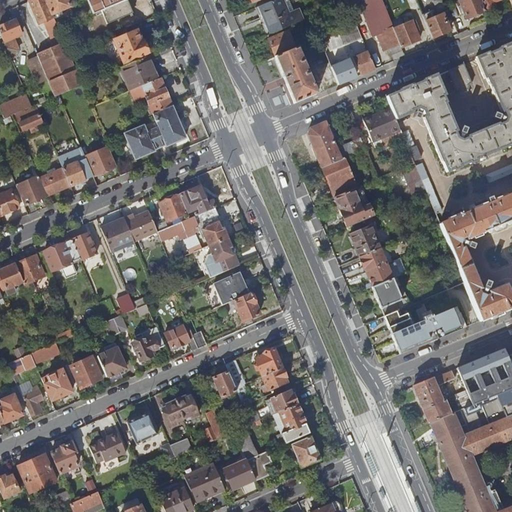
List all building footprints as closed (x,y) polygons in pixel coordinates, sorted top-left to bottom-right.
[(33,0),(28,2),(38,25),(42,24),(47,21),(52,31),(46,34),(49,40),(51,39),(55,48),(36,56),(37,58),(47,80),(54,98),(58,97),(82,87),(81,86),(68,54),(58,30),(52,16),(44,0),(33,0)] [(44,0),(52,16),(70,8),(66,0),(44,0)] [(86,2),(92,16),(101,12),(127,1),(126,0),(88,0),(86,1),(86,2)] [(275,0),(258,7),(269,34),(303,20),(298,8),(293,10),(288,0),(275,0)] [(377,34),(383,49),(388,47),(389,50),(400,46),(393,29),(380,0),(359,0),(357,1),(372,36),(377,34)] [(406,0),(411,11),(418,8),(415,0),(406,0)] [(434,0),(432,1),(438,13),(447,9),(443,0),(434,0)] [(461,6),(462,9),(466,19),(485,11),(479,0),(462,0),(458,2),(461,6)] [(479,0),(485,11),(494,7),(493,3),(500,0),(499,0),(479,0)] [(101,12),(106,25),(132,14),(127,1),(101,12)] [(79,5),(85,19),(92,16),(86,2),(79,5)] [(328,10),(332,18),(350,10),(346,2),(328,10)] [(422,15),(432,38),(449,31),(442,14),(436,17),(431,19),(428,13),(422,15)] [(344,18),(348,26),(356,23),(352,14),(344,18)] [(42,24),(46,34),(52,31),(47,21),(42,24)] [(0,27),(0,35),(9,55),(18,51),(13,40),(18,37),(19,38),(21,37),(15,22),(0,27)] [(393,29),(400,46),(400,47),(401,47),(419,40),(412,22),(393,29)] [(319,38),(325,54),(362,38),(356,23),(348,26),(319,38)] [(267,40),(274,57),(298,47),(297,45),(294,46),(288,30),(267,40)] [(122,39),(115,42),(124,65),(147,55),(137,32),(127,36),(125,31),(120,34),(122,39)] [(27,35),(33,49),(43,44),(39,35),(37,36),(35,33),(30,35),(30,34),(27,35)] [(423,119),(442,162),(446,172),(453,169),(454,171),(459,169),(458,167),(469,163),(470,164),(475,162),(475,160),(508,146),(509,148),(511,146),(511,80),(509,74),(511,68),(511,44),(475,60),(484,79),(486,78),(488,85),(489,84),(501,112),(503,111),(506,118),(503,124),(497,127),(496,125),(467,137),(468,139),(461,142),(455,140),(453,133),(454,132),(443,104),(444,103),(441,97),(443,96),(435,77),(386,97),(391,108),(396,120),(410,113),(410,111),(417,108),(423,111),(425,118),(423,119)] [(274,57),(294,103),(317,94),(317,92),(319,91),(316,85),(314,86),(298,47),(274,57)] [(390,51),(394,58),(403,54),(401,47),(400,47),(390,51)] [(353,55),(361,75),(375,69),(368,52),(356,57),(355,54),(353,55)] [(27,63),(37,85),(47,80),(37,58),(27,63)] [(120,69),(130,92),(141,88),(157,81),(147,58),(120,69)] [(331,67),(338,85),(356,77),(348,60),(331,67)] [(463,65),(447,71),(456,91),(459,90),(460,91),(463,92),(467,90),(468,88),(468,86),(471,85),(463,65)] [(141,88),(152,115),(172,107),(160,79),(157,81),(141,88)] [(26,96),(0,106),(0,111),(4,120),(13,116),(15,115),(24,112),(31,108),(26,96)] [(25,116),(17,119),(23,133),(30,130),(36,127),(42,124),(39,116),(36,106),(31,108),(24,112),(25,116)] [(124,136),(135,161),(154,153),(153,150),(156,149),(157,149),(157,150),(161,148),(161,147),(165,145),(166,148),(185,140),(172,107),(152,115),(158,129),(146,134),(143,128),(124,136)] [(363,120),(372,142),(400,130),(396,120),(391,108),(363,120)] [(341,116),(348,130),(355,127),(349,112),(341,116)] [(310,129),(307,137),(321,168),(341,160),(332,138),(334,137),(332,132),(333,132),(328,121),(310,129)] [(408,148),(412,160),(413,162),(421,158),(416,146),(414,147),(407,131),(401,133),(408,148)] [(70,141),(76,154),(82,152),(76,138),(70,141)] [(85,157),(94,177),(117,167),(109,147),(85,157)] [(401,151),(405,163),(412,160),(408,148),(401,151)] [(321,168),(333,198),(357,188),(344,158),(341,160),(321,168)] [(62,170),(70,188),(84,182),(76,164),(62,170)] [(401,169),(414,199),(427,194),(415,166),(414,164),(401,169)] [(415,166),(427,194),(436,215),(442,212),(421,164),(415,166)] [(511,166),(487,177),(489,183),(511,173),(511,166)] [(39,180),(47,198),(70,188),(62,170),(39,180)] [(16,188),(24,208),(47,198),(39,180),(39,178),(16,188)] [(333,206),(335,212),(339,211),(342,218),(346,228),(373,216),(360,187),(357,188),(333,198),(334,201),(330,202),(332,206),(333,206)] [(200,188),(179,197),(187,215),(193,212),(207,206),(207,205),(200,188)] [(0,196),(0,215),(1,218),(19,210),(11,191),(0,196)] [(511,194),(500,199),(499,198),(495,200),(495,201),(486,205),(485,204),(481,206),(481,207),(476,209),(474,205),(469,207),(470,212),(462,215),(461,213),(458,214),(459,216),(453,219),(452,217),(448,219),(449,221),(440,224),(446,239),(452,254),(464,283),(481,321),(511,308),(511,297),(506,285),(489,292),(489,294),(486,296),(480,293),(478,290),(481,289),(463,247),(461,248),(459,244),(462,239),(465,237),(466,240),(511,220),(511,194)] [(159,205),(167,224),(187,215),(179,197),(159,205)] [(207,206),(193,212),(195,218),(214,209),(215,209),(212,202),(207,205),(207,206)] [(189,220),(157,234),(161,243),(177,236),(179,240),(184,238),(183,234),(192,230),(194,234),(199,232),(202,240),(205,239),(208,247),(227,239),(214,209),(195,218),(189,220)] [(124,221),(134,243),(157,233),(149,213),(135,219),(134,217),(124,221)] [(100,230),(111,254),(134,244),(134,243),(124,221),(124,220),(100,230)] [(436,225),(443,240),(446,239),(440,224),(436,225)] [(349,234),(359,258),(380,249),(370,225),(349,234)] [(72,242),(80,261),(80,262),(97,255),(88,235),(72,242)] [(208,247),(211,255),(207,257),(204,265),(210,279),(239,267),(234,256),(233,256),(230,250),(231,249),(227,239),(208,247)] [(43,254),(52,273),(80,261),(72,242),(43,254)] [(380,249),(386,264),(392,262),(386,246),(380,249)] [(359,258),(365,273),(386,264),(380,249),(359,258)] [(15,266),(23,284),(27,294),(34,291),(31,284),(44,278),(35,257),(15,266)] [(365,273),(372,288),(396,278),(399,276),(394,263),(387,266),(386,264),(365,273)] [(0,272),(0,293),(5,291),(8,297),(16,294),(13,288),(23,284),(15,266),(0,272)] [(239,275),(213,286),(222,307),(234,302),(248,295),(239,275)] [(372,288),(381,308),(381,309),(384,316),(398,311),(410,305),(407,297),(406,297),(401,299),(396,287),(399,285),(396,278),(372,288)] [(396,287),(401,299),(406,297),(401,284),(399,285),(396,287)] [(248,295),(234,302),(243,323),(259,316),(250,294),(248,295)] [(116,301),(122,316),(135,311),(129,296),(116,301)] [(93,315),(98,326),(105,323),(111,321),(104,306),(98,309),(99,313),(93,315)] [(136,310),(139,318),(149,313),(146,306),(136,310)] [(398,311),(384,316),(400,355),(465,328),(457,307),(414,325),(410,313),(401,316),(398,311)] [(113,320),(119,334),(126,331),(120,317),(118,318),(113,320)] [(105,323),(112,337),(119,334),(113,320),(111,321),(105,323)] [(187,325),(198,350),(207,347),(201,333),(195,335),(189,321),(186,323),(187,325)] [(13,325),(17,333),(22,331),(18,322),(13,325)] [(164,335),(172,351),(187,344),(191,353),(198,350),(187,325),(164,335)] [(137,342),(132,345),(135,350),(136,353),(140,362),(143,361),(145,362),(148,361),(149,359),(152,357),(150,354),(164,347),(156,328),(141,335),(141,337),(139,338),(141,341),(137,342)] [(17,333),(20,343),(26,340),(22,331),(17,333)] [(73,337),(70,332),(47,341),(49,347),(55,344),(73,337)] [(30,355),(34,366),(60,355),(55,344),(49,347),(30,355)] [(97,358),(106,379),(125,370),(114,344),(103,349),(105,354),(97,358)] [(511,511),(511,347),(457,371),(468,397),(472,407),(480,404),(489,427),(482,430),(470,435),(462,438),(439,448),(465,511),(511,511)] [(14,351),(17,358),(24,356),(21,348),(14,351)] [(263,355),(255,359),(257,365),(255,366),(257,373),(260,372),(263,378),(283,369),(274,350),(263,354),(263,355)] [(7,365),(12,377),(16,375),(35,367),(34,366),(30,355),(26,357),(7,365)] [(70,367),(80,390),(101,380),(91,358),(70,367)] [(237,392),(244,407),(252,403),(244,386),(246,385),(236,361),(225,365),(228,372),(237,392)] [(263,378),(269,392),(287,384),(286,380),(287,379),(283,369),(263,378)] [(43,386),(51,403),(71,394),(61,371),(46,377),(49,383),(43,386)] [(213,379),(222,399),(237,392),(228,372),(213,379)] [(413,389),(429,426),(451,416),(445,402),(443,403),(437,389),(454,381),(451,373),(413,389)] [(12,377),(17,388),(21,386),(16,375),(12,377)] [(191,380),(197,393),(204,390),(198,377),(191,380)] [(19,393),(21,398),(38,390),(37,387),(30,390),(29,388),(19,393)] [(21,398),(30,419),(39,415),(35,404),(43,400),(38,390),(21,398)] [(290,391),(266,401),(268,405),(273,403),(278,413),(298,405),(293,395),(292,395),(290,391)] [(0,402),(2,408),(0,408),(0,417),(3,424),(3,425),(23,416),(15,396),(0,402)] [(175,401),(183,420),(190,416),(192,419),(199,416),(190,397),(186,398),(185,396),(175,401)] [(460,400),(464,411),(472,407),(468,397),(460,400)] [(163,409),(171,428),(178,425),(177,422),(183,420),(175,401),(166,405),(166,407),(163,409)] [(268,405),(273,416),(274,415),(278,413),(273,403),(268,405)] [(203,407),(206,414),(213,411),(210,404),(203,407)] [(274,415),(282,434),(277,436),(281,446),(310,433),(298,405),(278,413),(274,415)] [(459,430),(466,427),(470,435),(482,430),(472,407),(464,411),(460,413),(451,416),(429,426),(439,448),(462,438),(459,430)] [(206,414),(212,428),(217,440),(224,437),(213,411),(206,414)] [(241,414),(247,427),(252,425),(249,419),(246,412),(241,414)] [(127,423),(136,445),(158,435),(149,414),(127,423)] [(249,419),(252,425),(261,421),(258,415),(249,419)] [(252,425),(247,427),(248,431),(263,425),(261,421),(252,425)] [(235,432),(247,460),(259,455),(248,431),(247,427),(235,432)] [(204,431),(210,443),(217,440),(212,428),(204,431)] [(90,448),(97,464),(105,461),(105,463),(126,454),(117,434),(108,438),(109,440),(90,448)] [(292,446),(296,455),(293,456),(297,465),(300,464),(302,469),(321,461),(311,437),(292,446)] [(171,447),(176,458),(192,451),(187,439),(171,447)] [(194,445),(196,449),(205,445),(207,445),(205,440),(194,445)] [(51,454),(60,474),(80,465),(74,453),(75,452),(71,444),(62,448),(62,449),(51,454)] [(161,448),(167,462),(176,458),(171,447),(169,444),(161,448)] [(247,460),(256,480),(256,482),(269,476),(264,466),(271,463),(267,452),(259,455),(247,460)] [(17,466),(30,494),(57,482),(44,454),(17,466)] [(224,470),(233,490),(256,480),(247,460),(224,470)] [(213,462),(183,475),(196,504),(225,491),(213,462)] [(0,477),(0,489),(4,498),(19,491),(12,475),(6,478),(5,475),(0,477)] [(86,484),(90,495),(98,492),(93,480),(86,484)] [(158,496),(165,511),(188,511),(192,510),(183,489),(168,495),(167,494),(165,495),(164,493),(158,496)] [(56,497),(61,508),(71,504),(73,503),(68,492),(56,497)] [(90,495),(73,503),(71,504),(74,511),(83,511),(102,502),(98,492),(90,495)] [(125,505),(127,511),(124,511),(143,511),(138,499),(125,505)] [(102,502),(83,511),(96,511),(105,508),(102,502)] [(311,511),(340,511),(341,510),(341,509),(341,508),(340,506),(340,505),(338,504),(337,503),(336,502),(335,502),(334,502),(333,503),(311,511)]
